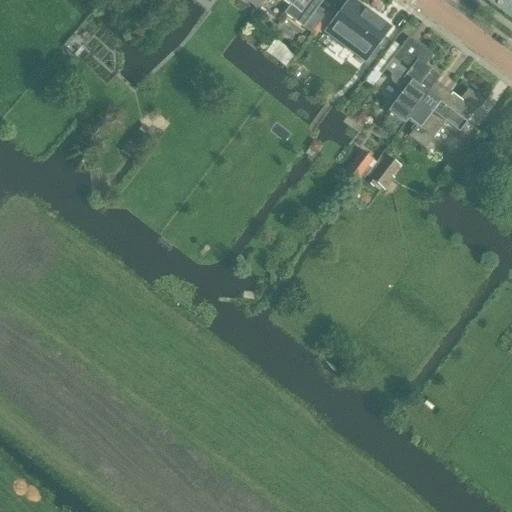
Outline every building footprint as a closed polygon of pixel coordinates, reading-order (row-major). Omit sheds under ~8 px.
[(282,0),(290,6),(284,14),(303,28),(318,8),(324,0),(282,0)] [(350,0),(349,0),(325,33),(365,63),(390,30),(352,1),(350,0)] [(390,47),(374,69),(381,75),(380,76),(381,76),(381,77),(385,72),(391,76),(390,78),(391,81),(393,84),(395,86),(396,86),(398,87),(401,87),(402,87),(404,86),(406,88),(387,113),(389,115),(401,124),(404,126),(407,122),(436,83),(440,78),(425,67),(433,57),(408,39),(401,49),(397,53),(394,50),(392,49),(390,47)] [(436,83),(407,122),(413,126),(410,131),(412,132),(408,138),(425,151),(445,124),(459,134),(466,124),(482,102),(467,91),(460,101),(436,83)] [(135,163),(155,135),(141,125),(121,153),(135,163)] [(359,181),(373,161),(359,152),(346,171),(359,181)] [(401,170),(402,168),(385,155),(366,183),(374,188),(375,186),(384,192),(393,180),(390,178),(399,168),(401,170)]
